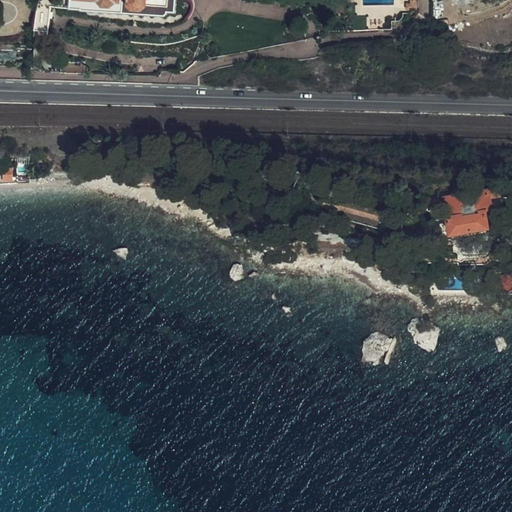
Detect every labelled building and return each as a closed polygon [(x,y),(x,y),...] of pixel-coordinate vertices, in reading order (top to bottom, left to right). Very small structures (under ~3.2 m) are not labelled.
[(174,13),(175,0),(174,0),(67,0),(67,10),(163,15),(166,12),(174,13)] [(304,6),(305,0),(267,0),(272,6),(277,3),(282,9),(287,5),(292,11),(299,6),(301,9),(304,6)] [(33,23),(33,37),(44,37),(48,34),(49,8),(35,7),(33,23)] [(55,60),(55,72),(85,73),(85,60),(55,60)] [(12,181),(12,170),(3,171),(4,181),(12,181)] [(30,183),(30,172),(15,173),(16,184),(30,183)] [(511,183),(463,194),(457,195),(430,200),(434,221),(446,219),(449,235),(471,231),(473,238),(490,235),(484,212),(491,210),(488,198),(511,193),(511,183)] [(455,184),(457,195),(463,194),(461,187),(461,184),(455,184)] [(341,203),(343,193),(320,188),(318,199),(341,203)] [(449,235),(451,242),(451,243),(473,238),(471,231),(449,235)] [(499,276),(490,276),(490,291),(499,291),(499,276)] [(499,291),(511,291),(511,276),(499,276),(499,291)]
